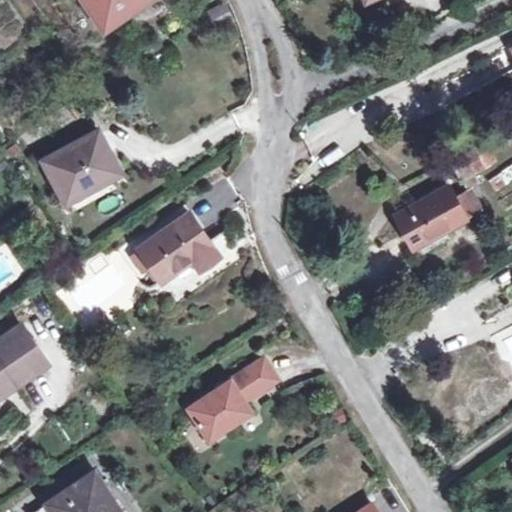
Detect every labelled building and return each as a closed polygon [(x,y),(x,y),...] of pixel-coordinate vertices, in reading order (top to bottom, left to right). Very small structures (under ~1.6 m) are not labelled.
[(86,0),(104,26),(143,0),(86,0)] [(64,198),(92,183),(94,186),(115,175),(104,154),(109,152),(98,131),(44,160),(64,198)] [(484,143),(475,148),(484,167),(493,162),(484,143)] [(484,167),(475,148),(453,159),(462,177),(484,167)] [(511,163),(488,177),(495,189),(511,179),(511,163)] [(475,184),(470,175),(463,178),(469,188),(475,184)] [(466,218),(454,196),(448,185),(395,215),(413,247),(466,218)] [(467,189),(454,196),(466,218),(479,211),(467,189)] [(192,258),(199,267),(231,245),(221,232),(209,241),(189,213),(140,248),(161,279),(192,258)] [(0,393),(48,361),(23,325),(0,340),(0,393)] [(248,394),(251,398),(279,379),(264,356),(188,406),(210,440),(252,412),(245,402),(243,398),(248,394)] [(53,511),(120,511),(93,472),(48,503),(53,511)] [(377,511),(371,502),(357,511),(377,511)]
